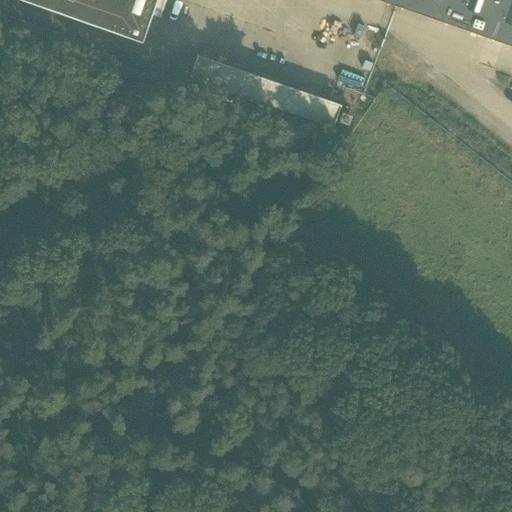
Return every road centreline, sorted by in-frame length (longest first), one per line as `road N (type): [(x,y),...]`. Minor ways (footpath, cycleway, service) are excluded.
road 1 (unknown): [(0,15),(132,61),(180,43),(204,0)]
road 2 (unknown): [(332,0),(453,57),(511,109)]
